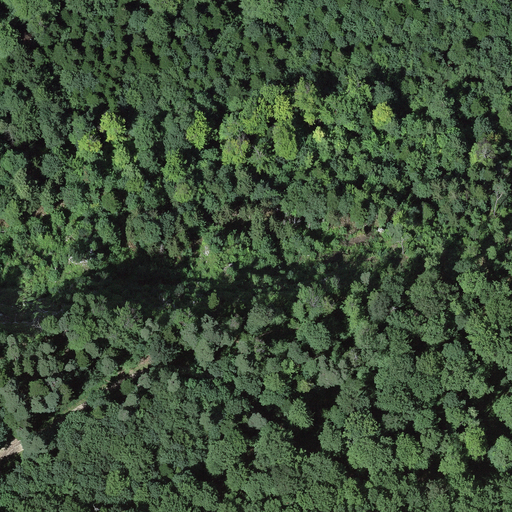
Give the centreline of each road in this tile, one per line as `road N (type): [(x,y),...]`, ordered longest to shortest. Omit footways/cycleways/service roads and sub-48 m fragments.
road 1 (track): [(0,460),(115,383),(163,367),(207,378),(345,483),(511,473)]
road 2 (track): [(511,441),(490,423),(487,403),(511,315)]
